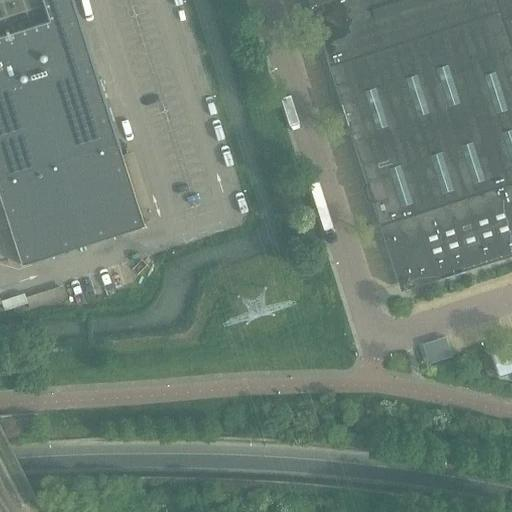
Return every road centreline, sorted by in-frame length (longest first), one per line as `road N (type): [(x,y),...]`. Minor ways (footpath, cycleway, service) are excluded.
road 1 (motorway): [(511,498),(387,473),(246,464),(0,467)]
road 2 (unclassified): [(511,293),(374,334),(265,0)]
road 3 (unknown): [(173,222),(224,201),(230,185),(178,0)]
road 4 (unknown): [(173,222),(111,0)]
road 5 (unknown): [(0,266),(49,267),(173,222)]
